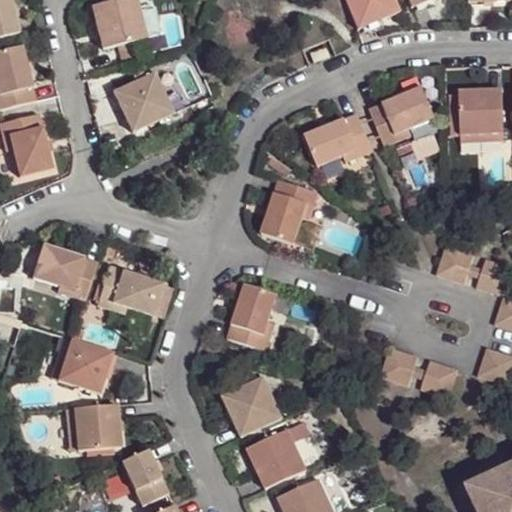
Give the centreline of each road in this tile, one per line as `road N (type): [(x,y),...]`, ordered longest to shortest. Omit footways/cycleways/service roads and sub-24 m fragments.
road 1 (residential): [(214,249),(263,114),(401,52),(511,50)]
road 2 (residential): [(233,511),(176,373),(214,249)]
road 3 (residential): [(95,197),(58,0)]
road 4 (residential): [(95,197),(110,214),(214,249)]
